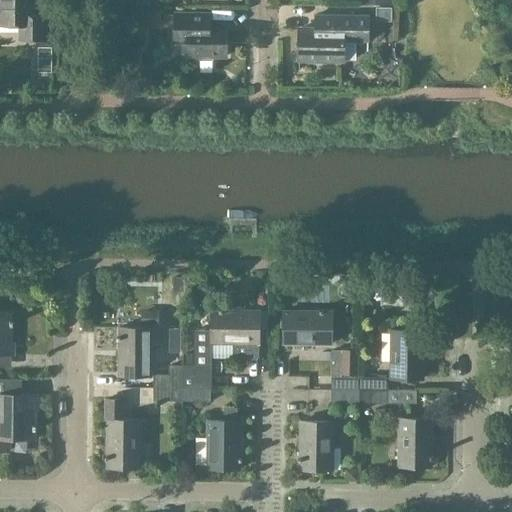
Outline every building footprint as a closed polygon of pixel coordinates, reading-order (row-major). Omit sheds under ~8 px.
[(30,0),(0,0),(0,7),(0,8),(0,24),(0,23),(0,25),(19,25),(19,40),(45,40),(45,15),(31,15),(30,0)] [(209,14),(174,14),(173,40),(186,41),(186,55),(199,55),(199,60),(212,60),(212,55),(226,56),(226,28),(209,28),(209,14)] [(343,41),(367,41),(367,15),(315,14),(315,28),(298,28),(298,60),(343,61),(343,41)] [(12,324),(12,319),(11,320),(11,310),(0,310),(0,354),(11,354),(11,324),(12,324)] [(211,330),(195,330),(195,366),(210,366),(210,357),(258,357),(259,310),(211,310),(211,330)] [(331,343),(331,311),(283,310),(283,343),(331,343)] [(150,374),(150,327),(118,327),(118,374),(150,374)] [(390,377),(414,377),(423,377),(423,330),(391,329),(390,377)] [(341,349),(340,374),(355,374),(356,349),(341,349)] [(168,374),(153,374),(153,386),(181,387),(182,366),(168,366),(168,374)] [(182,366),(181,387),(209,387),(210,366),(195,366),(182,366)] [(359,389),(359,376),(331,375),(331,389),(359,389)] [(387,389),(387,377),(387,376),(359,376),(359,389),(387,389)] [(181,400),(181,387),(153,386),(153,400),(181,400)] [(209,400),(209,387),(181,387),(181,400),(209,400)] [(358,402),(359,389),(331,389),(331,402),(358,402)] [(387,402),(387,389),(359,389),(358,402),(387,402)] [(0,449),(9,449),(9,438),(34,438),(34,429),(36,429),(36,424),(34,424),(35,394),(0,393),(0,449)] [(139,418),(124,418),(124,398),(103,398),(103,421),(107,421),(106,466),(138,467),(139,418)] [(236,420),(236,408),(223,408),(222,419),(207,419),(207,467),(239,468),(239,420),(236,420)] [(430,466),(431,418),(399,417),(398,466),(430,466)] [(332,469),(332,421),(300,420),(300,469),(332,469)]
